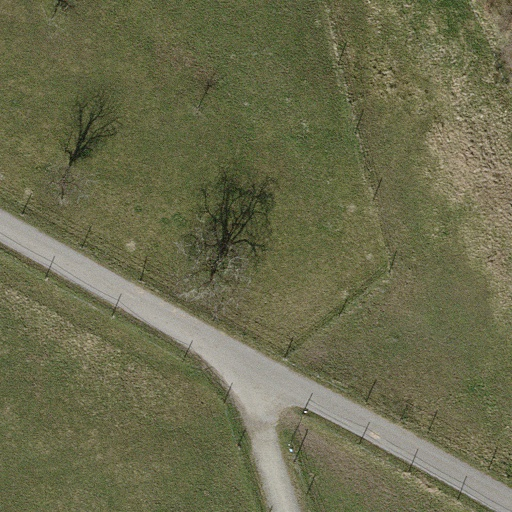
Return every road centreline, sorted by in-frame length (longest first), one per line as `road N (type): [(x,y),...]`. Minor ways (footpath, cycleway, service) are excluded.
road 1 (track): [(247,364),(511,510)]
road 2 (track): [(0,224),(247,364)]
road 3 (track): [(288,511),(247,364)]
